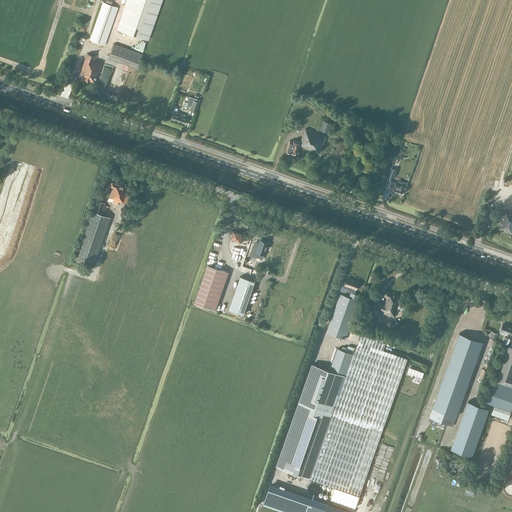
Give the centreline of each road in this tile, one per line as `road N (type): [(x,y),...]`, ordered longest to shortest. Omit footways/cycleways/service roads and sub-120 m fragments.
road 1 (unclassified): [(511,293),(0,112)]
road 2 (primary): [(511,263),(0,85)]
road 3 (unknown): [(355,237),(271,468),(361,509)]
